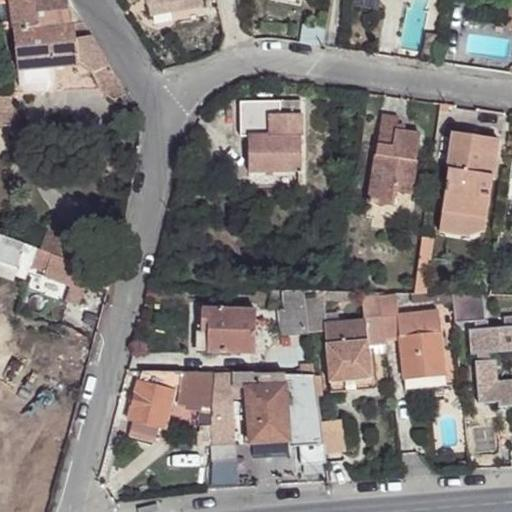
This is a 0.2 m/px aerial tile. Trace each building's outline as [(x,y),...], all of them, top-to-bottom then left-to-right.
[(10,0),(15,32),(74,25),(68,0),(10,0)] [(179,11),(203,6),(201,0),(147,0),(149,7),(177,1),(179,11)] [(177,1),(149,7),(150,16),(179,11),(177,1)] [(74,25),(15,32),(19,72),(55,69),(81,67),(92,74),(100,92),(114,102),(127,94),(84,24),(74,25)] [(424,52),(436,53),(438,42),(439,37),(427,35),(424,52)] [(435,61),(435,63),(442,64),(445,43),(438,42),(436,53),(435,61)] [(421,59),(435,61),(436,53),(424,52),(422,52),(421,59)] [(55,69),(21,72),(21,82),(29,88),(49,87),(56,80),(55,69)] [(0,96),(0,126),(16,127),(17,97),(0,96)] [(280,102),(240,102),(241,137),(248,137),(249,172),(302,171),(301,100),(280,101),(280,102)] [(398,117),(382,115),(370,203),(394,206),(396,192),(412,194),(420,134),(397,131),(398,117)] [(442,213),(487,219),(498,140),(453,134),(442,213)] [(485,231),(487,219),(442,213),(439,233),(469,237),(485,231)] [(77,235),(50,225),(41,250),(68,260),(77,235)] [(37,249),(0,235),(0,275),(13,280),(17,270),(28,273),(30,265),(37,249)] [(422,239),(415,295),(426,295),(433,240),(422,239)] [(41,250),(37,249),(30,265),(46,272),(44,278),(71,287),(66,301),(79,305),(87,282),(108,290),(112,276),(92,269),(68,260),(41,250)] [(92,269),(112,276),(116,255),(97,251),(92,269)] [(282,336),(308,334),(303,293),(285,292),(287,311),(280,311),(282,336)] [(355,299),(354,293),(303,293),(308,334),(325,333),(330,385),(377,381),(373,345),(386,344),(385,341),(382,313),(365,315),(366,322),(326,325),(324,303),(353,301),(355,299)] [(452,296),(434,295),(434,300),(435,305),(453,303),(452,296)] [(483,297),(452,296),(453,303),(455,324),(478,322),(478,331),(470,332),(472,356),(480,355),(481,362),(476,363),(479,405),(499,403),(499,408),(511,407),(511,381),(498,383),(496,361),(489,362),(488,355),(511,352),(511,317),(504,319),(505,329),(487,330),(483,297)] [(395,297),(380,298),(382,313),(385,341),(399,339),(403,380),(445,375),(438,312),(397,317),(395,297)] [(380,298),(363,299),(365,315),(382,313),(380,298)] [(203,353),(254,354),(255,310),(202,309),(202,331),(204,331),(203,353)] [(0,361),(4,362),(9,326),(7,326),(8,320),(0,318),(0,361)] [(298,376),(315,377),(313,365),(302,366),(300,372),(298,372),(298,376)] [(214,373),(142,372),(129,421),(132,422),(129,435),(155,442),(159,429),(163,430),(175,384),(180,384),(178,403),(186,404),(195,405),(199,410),(199,411),(199,431),(212,431),(214,373)] [(235,373),(214,373),(212,431),(211,446),(235,444),(232,389),(241,389),(243,424),(249,423),(250,443),(289,441),(289,447),(324,445),(315,377),(298,376),(235,373)] [(377,388),(377,381),(330,385),(330,394),(373,390),(375,389),(377,388)] [(321,424),(325,454),(344,451),(340,421),(321,424)]
